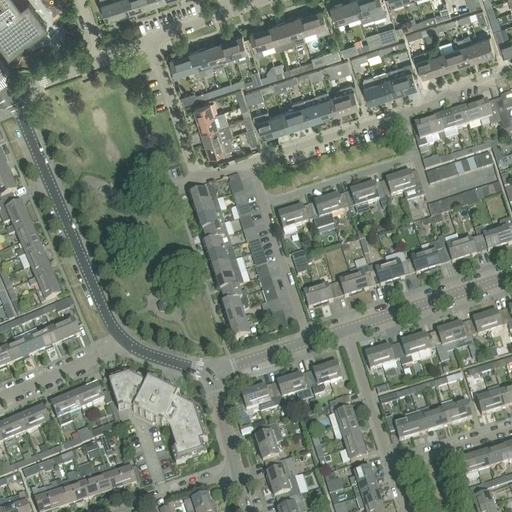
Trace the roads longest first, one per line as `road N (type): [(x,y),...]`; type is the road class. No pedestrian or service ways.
road 1 (residential): [(128,343),(101,305),(13,97)]
road 2 (residential): [(264,204),(415,156),(402,114)]
road 3 (residential): [(347,328),(511,275)]
road 4 (residential): [(250,163),(402,114)]
road 5 (residential): [(195,180),(151,41)]
road 6 (residential): [(390,466),(347,328)]
road 7 (residential): [(307,341),(264,204)]
road 8 (residential): [(0,398),(128,343)]
road 9 (residential): [(237,472),(115,511)]
road 10 (residential): [(390,466),(511,429)]
